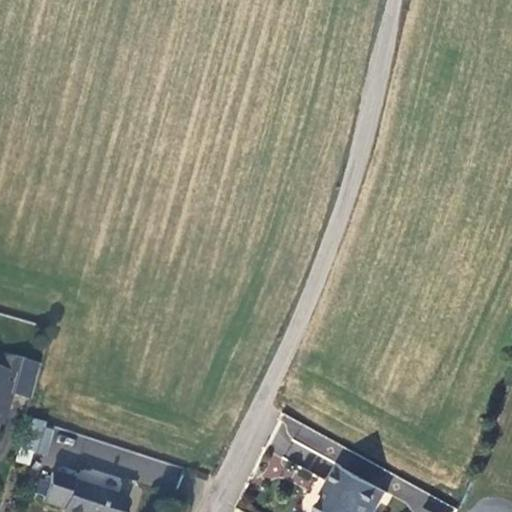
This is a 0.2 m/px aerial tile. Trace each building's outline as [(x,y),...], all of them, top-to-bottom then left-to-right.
[(0,358),(0,425),(3,427),(12,394),(31,399),(40,365),(1,354),(0,358)] [(35,453),(43,423),(26,417),(16,448),(35,453)] [(374,511),(385,493),(338,467),(328,484),(332,486),(318,511),(374,511)] [(73,480),(52,474),(41,505),(62,511),(61,511),(120,511),(124,500),(73,482),(73,480)] [(449,511),(452,507),(428,495),(418,511),(449,511)]
